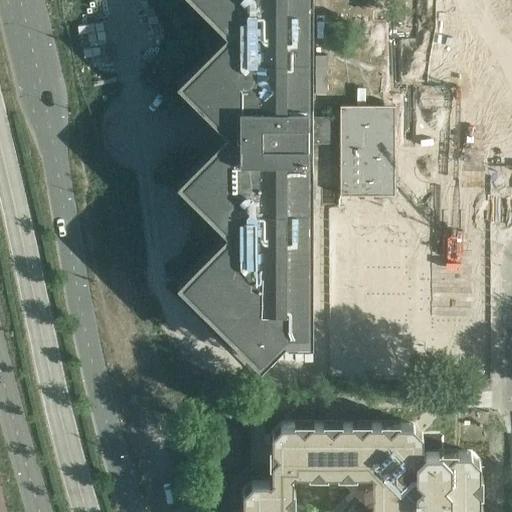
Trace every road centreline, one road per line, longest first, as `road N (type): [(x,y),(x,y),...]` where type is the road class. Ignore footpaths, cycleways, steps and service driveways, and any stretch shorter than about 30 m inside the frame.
road 1 (secondary): [(134,511),(109,430),(17,0)]
road 2 (unknown): [(444,385),(455,125),(511,125)]
road 3 (secondary): [(0,366),(39,511)]
